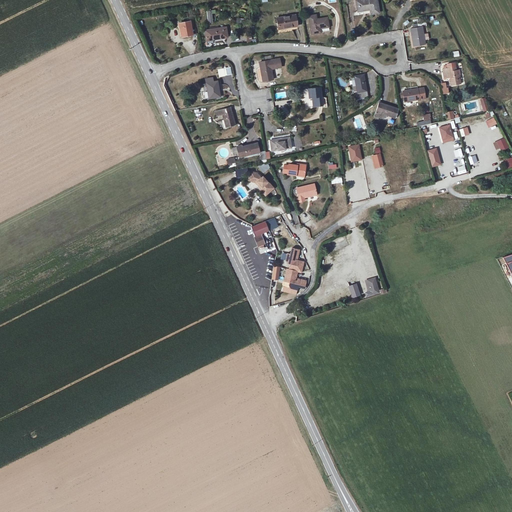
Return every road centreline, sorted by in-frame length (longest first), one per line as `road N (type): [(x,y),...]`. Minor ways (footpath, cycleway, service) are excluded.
road 1 (secondary): [(260,315),(151,76)]
road 2 (residential): [(151,76),(237,51),(349,51)]
road 3 (secondary): [(334,477),(260,315)]
road 4 (residential): [(349,51),(381,69),(408,66),(399,36),(353,43)]
road 5 (residential): [(281,212),(311,258),(309,288),(260,315)]
